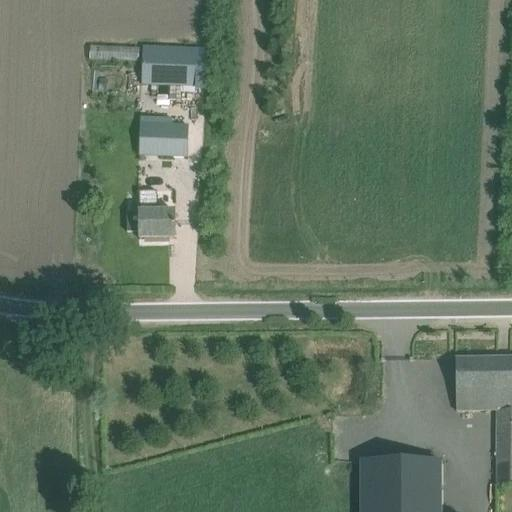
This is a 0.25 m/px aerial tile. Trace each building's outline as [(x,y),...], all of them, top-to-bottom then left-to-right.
[(138,47),(88,45),(87,60),(138,62),(138,47)] [(195,89),(197,52),(147,49),(145,87),(195,89)] [(140,125),(139,147),(163,148),(163,158),(187,159),(187,149),(188,127),(164,126),(140,125)] [(159,211),(159,191),(139,192),(139,216),(127,216),(128,234),(140,233),(140,241),(175,240),(174,211),(159,211)] [(511,359),(456,360),(456,380),(456,411),(469,410),(498,410),(498,424),(499,487),(511,486),(511,359)] [(441,511),(441,462),(360,462),(360,511),(441,511)]
